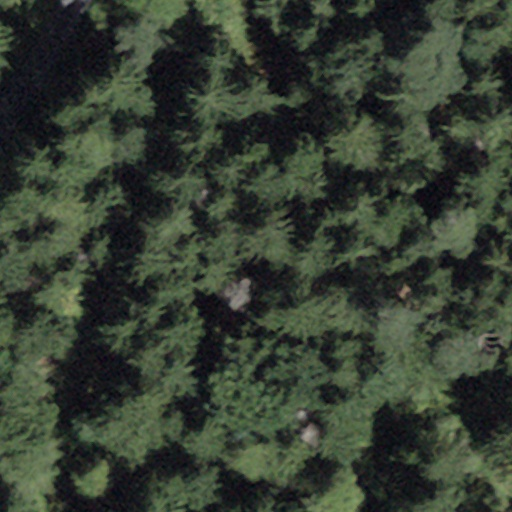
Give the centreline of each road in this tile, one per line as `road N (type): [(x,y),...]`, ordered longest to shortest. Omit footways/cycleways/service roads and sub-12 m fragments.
road 1 (track): [(193,8),(91,329),(49,511)]
road 2 (track): [(352,511),(405,419),(476,397),(511,487)]
road 3 (track): [(84,0),(0,143)]
